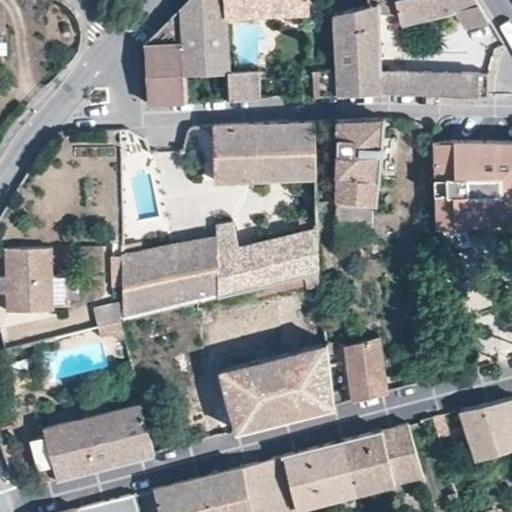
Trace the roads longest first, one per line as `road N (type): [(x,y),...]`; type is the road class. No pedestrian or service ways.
road 1 (residential): [(511,376),(6,508)]
road 2 (residential): [(511,106),(132,115),(81,77)]
road 3 (residential): [(81,77),(0,180)]
